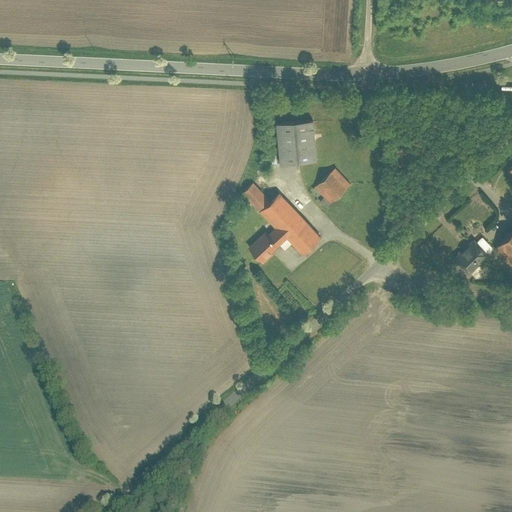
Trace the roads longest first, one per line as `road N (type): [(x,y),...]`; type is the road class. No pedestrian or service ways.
road 1 (tertiary): [(365,73),(0,55)]
road 2 (unclassified): [(379,267),(114,511)]
road 3 (unclassified): [(511,135),(379,267)]
road 4 (tertiary): [(511,50),(365,73)]
road 5 (unclassified): [(379,267),(439,289),(511,297)]
